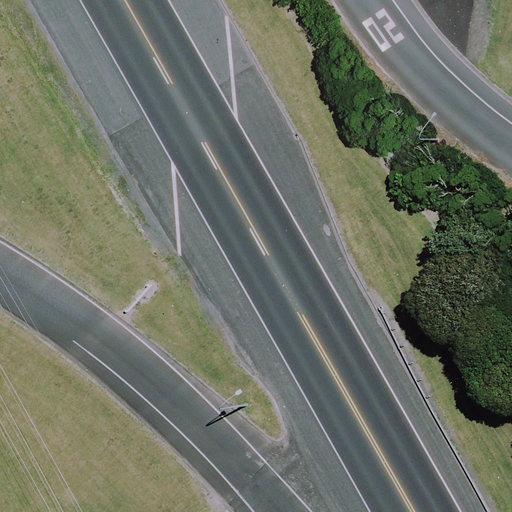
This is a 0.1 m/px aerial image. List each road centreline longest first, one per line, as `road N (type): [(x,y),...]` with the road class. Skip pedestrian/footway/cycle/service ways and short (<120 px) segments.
road 1 (secondary): [(427,511),(138,0)]
road 2 (secondary): [(280,511),(233,457),(81,321),(0,271)]
road 3 (secondary): [(380,0),(409,41),(511,121)]
